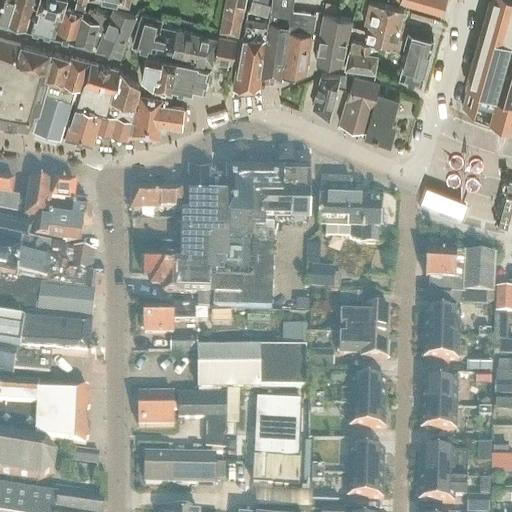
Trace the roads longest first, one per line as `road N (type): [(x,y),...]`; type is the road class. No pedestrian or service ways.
road 1 (residential): [(115,511),(116,286),(108,201),(120,171)]
road 2 (residential): [(401,511),(411,183)]
road 3 (residential): [(237,132),(230,108),(166,94),(120,63),(0,26)]
road 4 (residential): [(411,183),(470,0)]
road 5 (residential): [(237,132),(275,120),(411,183)]
road 6 (residential): [(120,171),(237,132)]
road 7 (residential): [(120,171),(0,157)]
